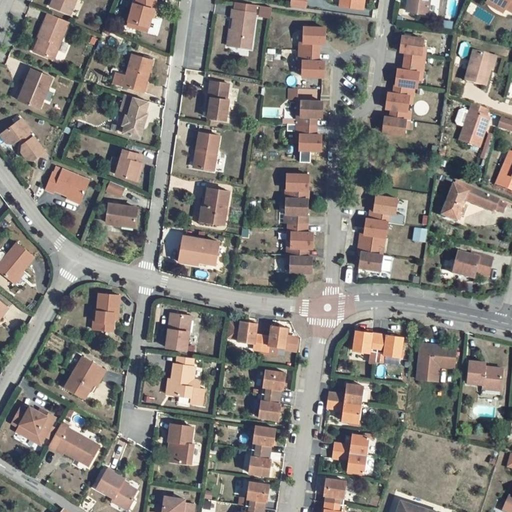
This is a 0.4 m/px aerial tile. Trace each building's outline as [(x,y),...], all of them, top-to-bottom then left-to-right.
[(73,13),(78,0),(58,0),(56,6),(73,13)] [(155,0),(136,0),(137,4),(134,4),(129,22),(139,25),(138,28),(146,31),(153,4),(156,4),(155,0)] [(291,0),(290,6),(305,8),(306,0),(291,0)] [(340,0),(340,6),(363,9),(365,0),(363,0),(340,0)] [(408,0),(407,11),(428,14),(430,0),(408,0)] [(511,0),(494,0),(511,10),(511,0)] [(231,30),(229,46),(251,49),(256,13),(255,13),(256,6),(235,3),(234,10),(232,10),(231,17),(233,18),(231,30)] [(54,60),(71,23),(51,15),(48,21),(47,21),(40,37),(43,38),(37,52),(54,60)] [(326,28),(303,27),(303,43),(299,43),(299,51),(299,52),(319,53),(319,44),(325,44),(326,28)] [(402,36),(400,52),(406,53),(405,62),(425,65),(426,55),(423,55),(425,39),(402,36)] [(34,51),(37,52),(43,38),(40,37),(34,51)] [(318,62),(319,53),(299,52),(299,61),(302,62),(302,76),(322,77),(324,77),(325,62),(318,62)] [(495,58),(474,52),(466,82),(487,87),(495,58)] [(153,61),(133,55),(126,76),(124,85),(123,86),(144,92),(153,61)] [(397,70),(395,85),(415,88),(418,88),(420,73),(423,74),(425,65),(405,62),(404,70),(397,70)] [(39,109),(52,77),(32,69),(24,87),(26,88),(20,101),(39,109)] [(126,76),(117,73),(114,83),(124,85),(126,76)] [(228,102),(231,85),(213,82),(210,99),(212,99),(209,119),(227,122),(230,102),(228,102)] [(388,93),(386,108),(392,109),(408,112),(410,96),(414,97),(415,88),(395,85),(394,94),(388,93)] [(20,101),(26,88),(24,87),(21,86),(16,99),(20,101)] [(145,114),(149,102),(126,95),(122,107),(128,109),(126,116),(123,125),(125,126),(123,133),(140,138),(147,114),(145,114)] [(321,102),(301,101),(300,116),(297,116),(297,124),(297,126),(316,126),(316,117),(322,117),(323,102),(321,102)] [(471,106),(469,112),(488,119),(490,113),(471,106)] [(126,116),(128,109),(122,107),(120,115),(126,116)] [(384,117),(382,133),(405,135),(407,121),(410,121),(411,112),(408,112),(392,109),(391,118),(384,117)] [(480,152),(491,120),(488,119),(469,112),(458,143),(480,152)] [(22,119),(15,124),(19,129),(26,123),(22,119)] [(511,124),(500,120),(497,131),(511,135),(511,124)] [(35,160),(46,151),(34,136),(33,137),(29,132),(31,130),(26,123),(19,129),(15,124),(0,135),(6,143),(14,144),(20,139),(24,144),(23,145),(22,152),(27,160),(35,160)] [(316,126),(297,126),(296,135),(300,135),(299,150),(310,150),(322,151),(322,136),(316,135),(316,126)] [(214,172),(221,136),(200,133),(197,150),(199,151),(196,168),(214,172)] [(493,137),(488,135),(480,161),(485,163),(493,137)] [(143,156),(124,150),(120,160),(117,171),(116,175),(135,180),(141,163),(143,156)] [(511,153),(510,153),(497,185),(511,191),(511,153)] [(120,160),(113,158),(110,169),(117,171),(120,160)] [(90,181),(63,169),(60,175),(53,172),(46,190),(54,193),(55,191),(81,201),(90,181)] [(309,175),(287,174),(286,190),(289,190),(289,198),(308,199),(309,175)] [(124,187),(110,181),(107,190),(120,196),(124,187)] [(500,202),(456,182),(442,216),(457,222),(465,202),(495,214),(496,212),(499,204),(500,202)] [(224,226),(229,192),(208,189),(205,208),(207,208),(205,223),(216,224),(224,226)] [(371,210),(369,220),(389,222),(390,214),(396,215),(398,199),(376,196),(373,211),(371,210)] [(308,224),(308,199),(289,198),(286,198),(286,200),(285,214),(289,214),(288,223),(308,224)] [(138,208),(109,204),(107,223),(122,225),(122,222),(136,224),(138,208)] [(507,207),(499,204),(496,212),(504,216),(507,207)] [(205,208),(202,207),(199,224),(216,227),(216,224),(205,223),(207,208),(205,208)] [(361,233),(360,243),(379,246),(380,237),(386,238),(389,224),(389,222),(369,220),(366,219),(364,234),(361,233)] [(288,223),(288,231),(288,232),(292,232),(291,248),(307,248),(313,248),(314,233),(308,233),(308,224),(288,223)] [(199,262),(216,265),(220,242),(183,236),(179,261),(198,265),(199,262)] [(0,271),(14,283),(35,257),(17,243),(7,256),(2,252),(0,252),(0,271)] [(379,246),(360,243),(358,253),(361,253),(359,267),(360,267),(381,271),(384,256),(378,255),(379,246)] [(287,255),(287,257),(291,257),(290,272),(300,272),(312,273),(313,257),(307,257),(307,248),(291,248),(287,248),(287,255)] [(479,259),(459,254),(453,274),(475,280),(476,275),(489,278),(493,259),(480,256),(479,259)] [(120,295),(99,293),(98,311),(94,310),(92,329),(113,331),(115,313),(118,313),(120,295)] [(0,301),(0,318),(8,308),(0,301)] [(191,316),(171,313),(166,347),(187,350),(191,316)] [(262,349),(264,335),(256,334),(258,322),(242,320),(241,323),(231,321),(229,337),(239,338),(239,340),(255,343),(254,348),(262,349)] [(271,336),(264,335),(262,349),(269,351),(270,345),(279,346),(285,347),(285,348),(297,350),(298,339),(291,338),(291,335),(287,334),(289,327),(272,324),(271,336)] [(378,350),(380,334),(374,333),(374,332),(357,331),(354,351),(370,353),(371,351),(378,352),(378,350)] [(387,335),(380,334),(378,350),(385,351),(385,355),(401,357),(404,336),(387,334),(387,335)] [(456,347),(420,343),(417,379),(438,381),(439,367),(454,368),(456,347)] [(269,351),(269,353),(277,355),(279,346),(270,345),(269,351)] [(89,381),(98,366),(81,356),(62,386),(82,398),(91,382),(89,381)] [(194,359),(178,356),(177,365),(174,364),(171,382),(174,382),(172,395),(190,397),(190,403),(202,405),(203,399),(204,388),(200,388),(201,381),(193,380),(195,367),(193,367),(194,359)] [(486,363),(470,362),(468,383),(483,384),(483,389),(501,390),(503,369),(485,367),(486,363)] [(103,369),(98,366),(89,381),(91,382),(94,384),(103,369)] [(286,375),(265,372),(262,395),(265,395),(264,402),(261,402),(258,418),(279,422),(281,405),(279,405),(280,398),(281,390),(283,391),(286,375)] [(345,396),(344,404),(361,406),(364,388),(346,385),(345,396)] [(342,396),(329,394),(328,401),(341,403),(342,396)] [(341,403),(328,401),(327,409),(340,411),(341,403)] [(359,424),(361,406),(344,404),(343,411),(341,422),(359,424)] [(41,445),(56,417),(49,413),(46,419),(37,415),(29,410),(28,412),(20,408),(12,423),(19,427),(17,431),(41,445)] [(49,413),(41,409),(37,415),(46,419),(49,413)] [(69,426),(62,422),(49,446),(63,454),(65,452),(89,466),(100,446),(68,428),(69,426)] [(193,426),(171,424),(169,440),(174,441),(172,461),(191,464),(193,443),(191,443),(193,426)] [(271,447),(274,429),(256,426),(253,443),(250,443),(249,451),(252,451),(255,451),(268,453),(269,446),(271,447)] [(350,447),(349,455),(367,457),(369,439),(352,436),(350,447)] [(334,445),(333,452),(346,454),(347,447),(334,445)] [(268,453),(255,451),(254,459),(251,458),(248,474),(266,477),(269,461),(267,460),(268,453)] [(346,454),(333,452),(332,460),(345,462),(346,454)] [(364,475),(367,457),(349,455),(348,462),(347,473),(364,475)] [(120,478),(103,469),(92,488),(109,497),(107,501),(123,509),(130,498),(128,498),(132,490),(118,482),(120,478)] [(326,497),(325,505),(339,507),(340,499),(344,500),(346,484),(325,481),(323,497),(326,497)] [(249,508),(264,510),(265,503),(267,503),(270,487),(249,484),(247,499),(244,499),(242,507),(246,507),(249,508)] [(511,511),(511,493),(507,495),(502,507),(504,511),(505,511),(511,511)] [(185,499),(165,496),(162,511),(193,511),(194,504),(184,502),(185,499)] [(434,511),(415,505),(400,501),(396,511),(434,511)]
